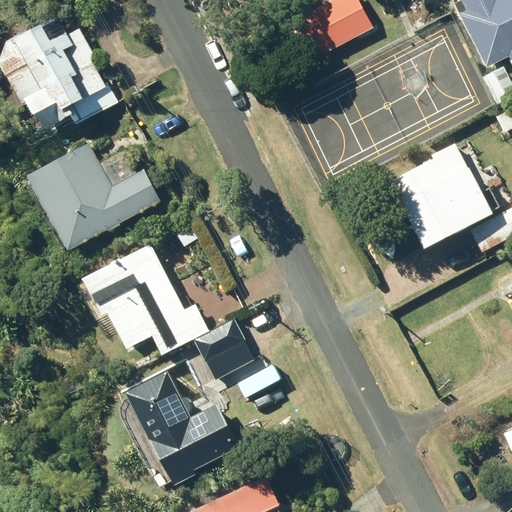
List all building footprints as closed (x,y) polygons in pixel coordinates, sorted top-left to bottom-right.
[(337,0),(295,23),(316,62),(380,27),(365,0),(337,0)] [(511,57),(511,0),(467,0),(460,4),(494,67),(511,57)] [(86,112),(89,118),(121,100),(101,64),(104,62),(84,27),(75,33),(64,16),(25,39),(53,90),(38,99),(48,114),(71,101),(79,116),(86,112)] [(487,78),(501,103),(511,97),(511,71),(509,66),(487,78)] [(399,181),(437,249),(505,211),(467,143),(399,181)] [(38,176),(77,251),(168,202),(151,170),(120,186),(98,144),(38,176)] [(511,210),(475,229),(489,255),(511,242),(511,210)] [(169,356),(214,331),(200,305),(192,309),(158,245),(110,271),(128,305),(114,311),(135,349),(160,336),(169,356)] [(216,331),(200,339),(221,380),(260,359),(240,319),(216,331)] [(183,480),(186,484),(205,474),(203,470),(247,448),(225,403),(200,417),(177,371),(135,393),(179,482),(183,480)] [(290,511),(272,477),(198,511),(290,511)]
